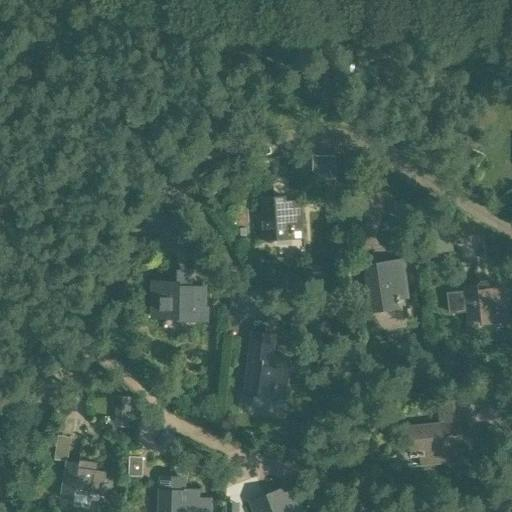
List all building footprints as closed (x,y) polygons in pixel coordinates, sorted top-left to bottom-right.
[(313,155),(313,179),(335,179),(334,155),(313,155)] [(363,161),(336,162),(337,189),(364,189),(363,161)] [(333,194),(322,194),(322,208),(333,208),(333,194)] [(292,239),(291,233),(303,233),(301,199),(285,200),(284,196),(261,197),(264,241),(292,239)] [(397,299),(408,298),(402,258),(363,264),(370,312),(398,308),(397,299)] [(193,260),(193,275),(213,275),(214,261),(193,260)] [(152,317),(189,318),(189,320),(206,320),(207,308),(204,308),(204,286),(190,286),(190,279),(177,278),(177,281),(152,281),(152,317)] [(468,322),(479,321),(480,324),(508,321),(504,286),(496,287),(496,282),(477,285),(464,286),(468,322)] [(330,304),(310,303),(309,325),(309,335),(329,336),(330,304)] [(245,394),(272,398),(274,389),(285,390),(288,368),(279,367),(280,356),(267,354),(270,333),(252,331),(245,394)] [(457,364),(444,352),(435,363),(447,374),(457,364)] [(331,385),(323,384),(321,398),(329,400),(331,385)] [(130,399),(117,397),(115,409),(128,411),(130,399)] [(438,410),(439,423),(406,426),(409,454),(415,454),(415,456),(419,455),(420,465),(454,461),(452,446),(448,447),(447,439),(463,437),(459,397),(427,401),(428,411),(438,410)] [(59,432),(53,451),(65,455),(72,436),(59,432)] [(141,476),(142,456),(129,456),(128,475),(141,476)] [(60,496),(73,498),(74,493),(91,495),(92,492),(101,493),(105,471),(93,470),(95,462),(79,460),(78,463),(66,461),(60,496)] [(170,485),(158,485),(157,511),(210,511),(211,498),(198,497),(199,488),(185,488),(185,479),(179,479),(179,476),(171,476),(170,485)] [(301,511),(294,495),(283,499),(281,495),(268,500),(266,495),(251,501),(254,511),(301,511)] [(225,503),(224,511),(237,511),(238,503),(225,503)]
